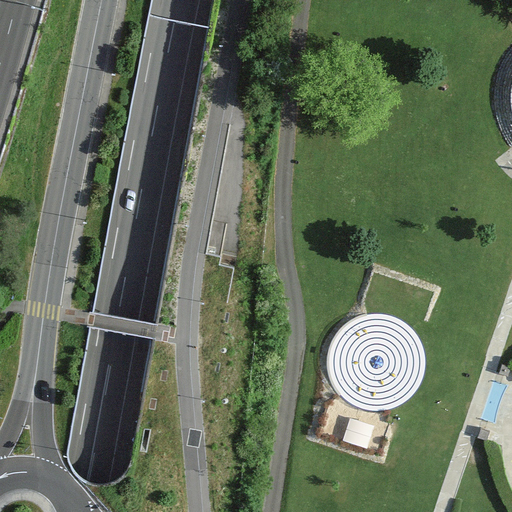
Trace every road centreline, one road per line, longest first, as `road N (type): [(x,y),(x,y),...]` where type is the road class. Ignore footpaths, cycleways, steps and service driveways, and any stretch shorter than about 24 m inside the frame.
road 1 (motorway): [(76,492),(178,0)]
road 2 (primary): [(38,353),(101,0)]
road 3 (motorway): [(103,0),(39,331)]
road 4 (motorway): [(39,331),(9,511)]
road 5 (primary): [(53,483),(38,353)]
road 6 (motorway): [(39,331),(0,453)]
